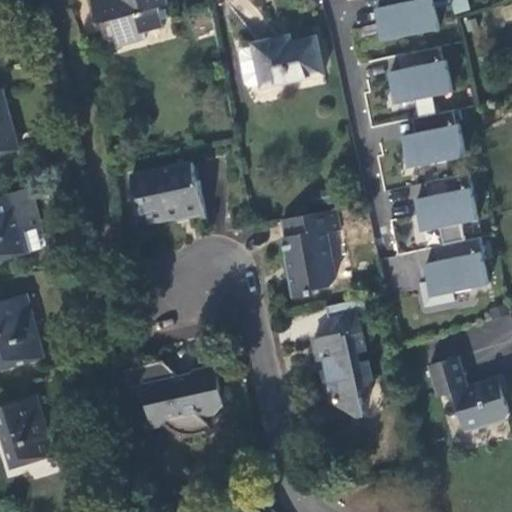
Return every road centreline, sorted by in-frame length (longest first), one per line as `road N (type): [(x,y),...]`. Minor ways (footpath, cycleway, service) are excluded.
road 1 (residential): [(317,511),(288,473),(243,283),(165,292)]
road 2 (residential): [(325,0),(394,290)]
